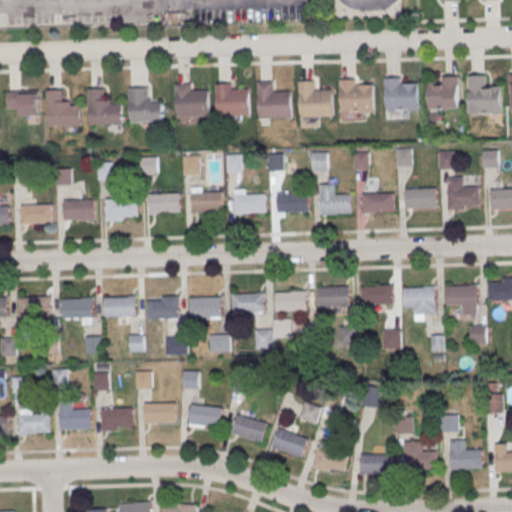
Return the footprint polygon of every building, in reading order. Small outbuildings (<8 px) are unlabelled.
[(340,75),(341,112),(375,111),(374,85),(357,85),(356,75),(340,75)] [(459,76),(460,109),(430,109),(430,83),(443,82),(442,77),(459,76)] [(469,77),(470,114),(503,113),(502,86),(487,87),(487,76),(469,77)] [(384,78),(385,109),(418,108),(417,83),(400,83),(400,77),(384,78)] [(299,80),(301,116),(334,115),(333,89),(316,90),(315,79),(299,80)] [(258,81),(259,117),(292,116),(292,91),(274,91),(274,80),(258,81)] [(217,83),(218,115),(251,114),(250,88),(233,89),(233,82),(217,83)] [(176,84),(177,115),(210,115),(209,89),(192,89),(192,83),(176,84)] [(88,88),(89,125),(124,124),(123,102),(111,102),(111,99),(104,99),(103,87),(88,88)] [(129,87),(131,121),(164,120),(163,101),(152,102),(152,98),(150,98),(149,87),(129,87)] [(7,90),(7,108),(21,107),(21,115),(41,114),(40,93),(35,93),(35,89),(7,90)] [(47,90),(48,127),(83,125),(82,103),(70,104),(70,100),(63,101),(62,89),(47,90)] [(396,149),(412,148),(413,166),(397,166),(396,149)] [(483,152),(500,151),(500,168),(484,169),(483,152)] [(440,152),(456,152),(456,169),(440,170),(440,152)] [(354,153),(370,153),(371,170),(355,171),(354,153)] [(313,154),(329,154),(329,171),(313,171),(313,154)] [(227,156),(243,155),(244,173),(228,173),(227,156)] [(269,156),(285,155),(285,172),(269,173),(269,156)] [(184,157),(200,156),(201,174),(184,174),(184,157)] [(142,158),(158,158),(159,175),(143,175),(142,158)] [(14,164),(30,163),(31,180),(14,181),(14,164)] [(98,164),(114,163),(115,180),(99,181),(98,164)] [(56,168),(72,168),(73,185),(57,185),(56,168)] [(448,186),(480,185),(480,204),(449,205),(448,186)] [(405,188),(436,187),(437,207),(406,207),(405,188)] [(491,189),(511,188),(511,207),(492,208),(491,189)] [(192,192),(223,191),(224,210),(192,211),(192,192)] [(277,192),(309,191),(309,210),(278,211),(277,192)] [(149,193),(181,192),(181,211),(150,212),(149,193)] [(363,193),(394,192),(395,211),(363,212),(363,193)] [(235,194),(266,193),(267,212),(235,213),(235,194)] [(320,194),(351,193),(352,212),(320,213),(320,194)] [(106,198),(138,197),(138,216),(107,217),(106,198)] [(63,200),(95,199),(95,218),(64,219),(63,200)] [(21,204),(52,204),(53,223),(21,224),(21,204)] [(0,205),(10,205),(10,224),(0,224),(0,205)] [(489,281),(511,280),(511,299),(490,300),(489,281)] [(361,285),(393,285),(393,304),(362,305),(361,285)] [(446,286),(478,285),(478,304),(447,305),(446,286)] [(318,287),(349,286),(350,305),(319,306),(318,287)] [(404,287),(436,286),(436,305),(405,306),(404,287)] [(276,292),(307,291),(308,310),(276,311),(276,292)] [(233,293),(265,292),(265,311),(234,312),(233,293)] [(0,296),(11,296),(12,316),(0,316),(0,296)] [(20,297),(51,296),(52,315),(20,316),(20,297)] [(105,297),(137,296),(137,315),(106,316),(105,297)] [(190,297),(221,296),(222,315),(191,316),(190,297)] [(62,298),(94,297),(94,317),(63,317),(62,298)] [(147,300),(179,299),(179,318),(148,319),(147,300)] [(275,321),(291,320),(292,337),(276,338),(275,321)] [(471,327),(487,326),(487,343),(471,344),(471,327)] [(340,329),(356,328),(356,345),(340,346),(340,329)] [(256,332),(273,331),(273,348),(257,349),(256,332)] [(384,331),(400,331),(401,348),(385,349),(384,331)] [(130,336),(145,335),(146,353),(131,353),(130,336)] [(211,336),(230,335),(230,352),(211,353),(211,336)] [(43,338),(59,337),(60,354),(44,355),(43,338)] [(86,337),(103,337),(103,354),(87,354),(86,337)] [(167,338),(188,337),(189,354),(167,355),(167,338)] [(1,339),(17,338),(18,355),(2,356),(1,339)] [(53,370),(69,369),(70,386),(54,387),(53,370)] [(200,370),(183,370),(183,387),(200,387),(200,370)] [(136,372),(153,372),(153,389),(137,389),(136,372)] [(94,374),(111,373),(111,390),(95,391),(94,374)] [(12,377),(28,377),(29,394),(13,394),(12,377)] [(487,397),(503,397),(504,414),(488,414),(487,397)] [(299,417),(316,424),(322,408),(305,401),(299,417)] [(145,403),(176,402),(177,421),(145,422),(145,403)] [(192,405),(223,408),(221,427),(190,424),(192,405)] [(102,408),(133,407),(134,426),(103,427),(102,408)] [(60,409),(92,408),(92,427),(61,428),(60,409)] [(19,413),(51,413),(51,432),(20,433),(19,413)] [(0,415),(10,415),(10,434),(0,434),(0,415)] [(237,415),(268,424),(263,442),(232,434),(237,415)] [(397,417),(413,416),(413,433),(397,434),(397,417)] [(442,416),(458,416),(459,433),(442,433),(442,416)] [(280,429),(309,440),(302,458),(273,447),(280,429)] [(450,442),(451,470),(483,469),(482,450),(467,450),(466,441),(450,442)] [(406,443),(407,472),(439,470),(438,451),(423,452),(422,442),(406,443)] [(495,445),(496,473),(511,472),(511,453),(508,453),(508,444),(495,445)] [(318,447),(349,454),(345,472),(330,469),(330,473),(313,469),(318,447)] [(362,455),(392,456),(392,475),(372,475),(372,476),(361,476),(362,455)] [(151,511),(151,501),(120,501),(120,511),(151,511)]
